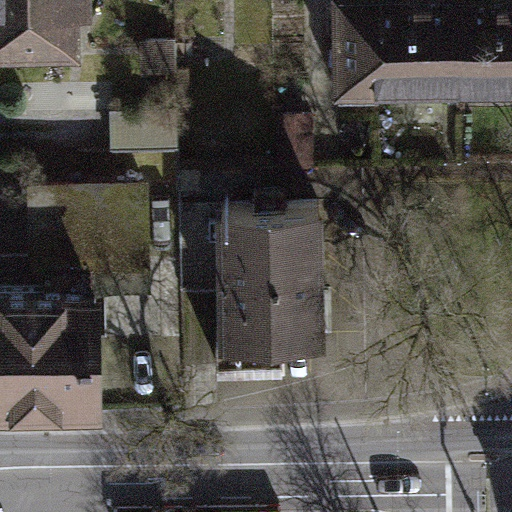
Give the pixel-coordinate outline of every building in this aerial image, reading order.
[(0,0),(0,45),(77,43),(76,5),(91,4),(90,0),(0,0)] [(462,78),(461,0),(338,0),(340,94),(380,93),(380,79),(462,78)] [(511,0),(461,0),(462,78),(511,77),(511,0)] [(177,36),(140,37),(141,69),(178,67),(177,36)] [(115,146),(180,145),(179,110),(114,111),(115,146)] [(313,112),(279,113),(280,163),(314,163),(313,112)] [(145,178),(32,180),(34,257),(147,254),(145,178)] [(318,199),(180,202),(182,287),(224,286),(226,329),(218,329),(219,364),(274,363),(273,330),(321,329),(318,199)] [(0,394),(99,393),(97,284),(0,285),(0,394)]
